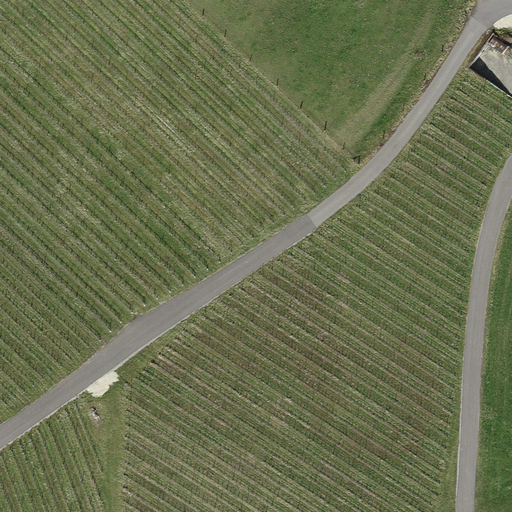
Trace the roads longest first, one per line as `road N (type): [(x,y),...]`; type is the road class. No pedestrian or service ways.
road 1 (unclassified): [(511,2),(474,27),(324,219),(126,345),(0,441)]
road 2 (unclassified): [(465,511),(485,255),(511,178)]
